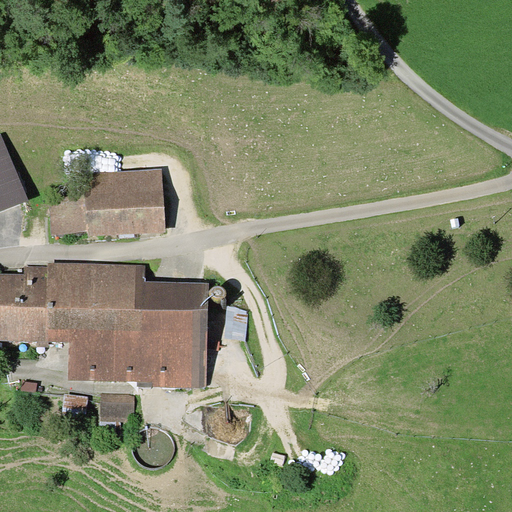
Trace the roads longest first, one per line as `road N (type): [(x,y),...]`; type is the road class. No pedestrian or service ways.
road 1 (unclassified): [(511,184),(166,250),(0,263)]
road 2 (track): [(511,152),(431,97),(343,0)]
